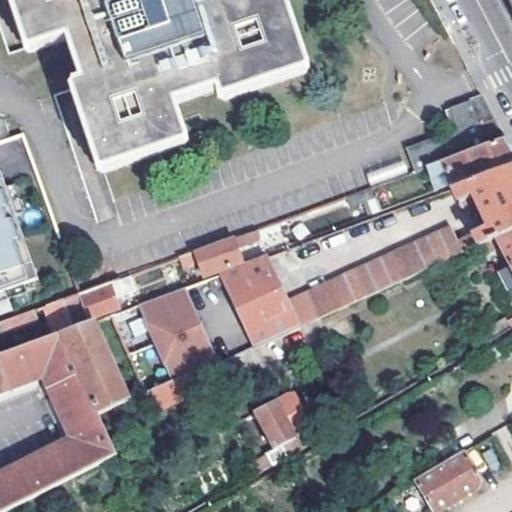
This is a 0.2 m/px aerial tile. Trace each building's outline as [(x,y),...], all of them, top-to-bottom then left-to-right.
[(76,82),(73,87),(100,169),(104,171),(186,144),(189,138),(177,102),(217,89),(220,97),(225,99),(304,73),(307,72),(308,70),(309,67),(309,65),(286,0),(10,0),(26,47),(35,51),(69,40),(82,79),(76,82)] [(426,170),(507,141),(485,98),(481,99),(451,110),(458,130),(408,149),(415,174),(426,170)] [(452,186),(511,163),(511,149),(507,141),(426,170),(431,182),(448,176),(452,186)] [(511,167),(453,190),(462,210),(478,203),(487,226),(472,233),(472,235),(457,242),(462,253),(475,247),(511,230),(511,167)] [(0,290),(23,283),(37,278),(14,214),(4,185),(0,173),(0,290)] [(12,182),(4,185),(14,214),(23,211),(12,182)] [(350,208),(375,198),(373,190),(347,199),(350,208)] [(282,303),(294,328),(462,253),(457,242),(450,227),(282,303)] [(511,230),(475,247),(480,256),(499,252),(511,275),(511,230)] [(181,260),(184,267),(199,262),(204,276),(243,263),(237,248),(258,240),(259,236),(258,232),(181,260)] [(148,392),(206,369),(223,361),(294,328),(282,303),(266,272),(278,265),(275,255),(112,313),(148,392)] [(181,260),(161,267),(164,274),(184,267),(181,260)] [(82,305),(88,319),(116,308),(112,299),(140,289),(135,276),(81,295),(63,302),(67,311),(82,305)] [(23,283),(0,290),(0,300),(25,291),(23,283)] [(45,308),(44,308),(53,332),(72,325),(67,311),(63,302),(45,308)] [(0,333),(38,320),(35,312),(0,324),(0,333)] [(93,320),(0,354),(0,391),(43,376),(71,438),(0,473),(0,511),(59,483),(116,454),(98,414),(128,400),(93,320)] [(223,361),(206,369),(213,385),(213,387),(230,379),(223,361)] [(153,411),(213,385),(206,369),(148,392),(145,393),(153,411)] [(328,433),(304,391),(279,404),(296,437),(302,448),(328,433)] [(253,412),(254,414),(273,450),(296,437),(279,404),(276,400),(253,412)] [(479,480),(463,453),(413,481),(432,511),(437,511),(475,490),(479,480)] [(116,454),(59,483),(66,496),(97,480),(98,483),(125,469),(116,454)] [(255,475),(272,465),(266,455),(249,464),(255,475)]
